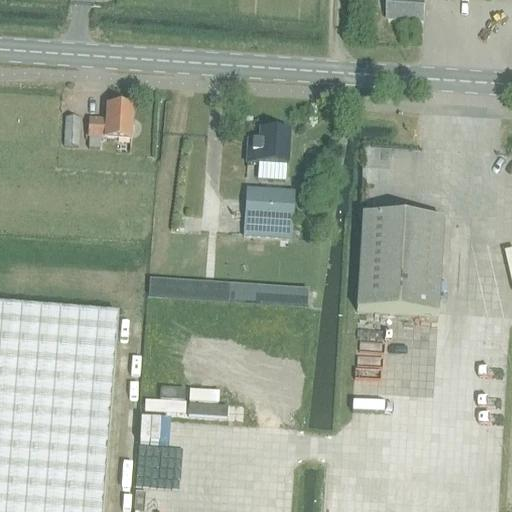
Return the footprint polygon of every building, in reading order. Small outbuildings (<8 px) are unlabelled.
[(388,0),(388,21),(422,24),(424,1),(419,0),(388,0)] [(131,110),(105,108),(104,122),(89,121),(87,139),(89,139),(88,151),(100,152),(101,140),(128,142),(131,110)] [(63,120),(61,148),(75,149),(77,120),(63,120)] [(258,133),(257,145),(248,145),(247,165),(285,167),(288,135),(258,133)] [(63,160),(62,175),(75,176),(76,162),(63,160)] [(245,192),(243,239),(289,241),(292,194),(245,192)] [(296,205),(296,214),(308,215),(309,206),(296,205)] [(361,218),(356,311),(438,316),(443,222),(361,218)] [(0,511),(105,511),(120,313),(0,304),(0,511)]
